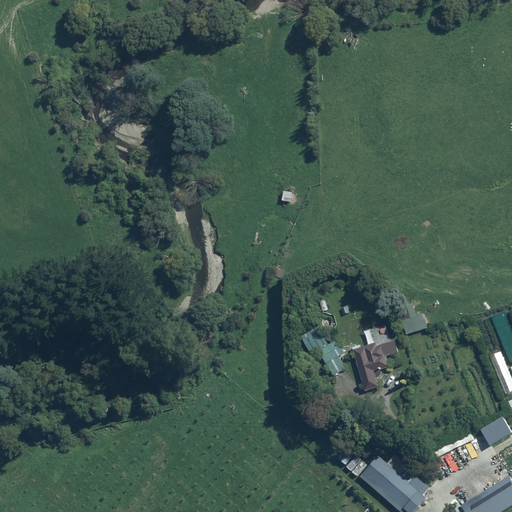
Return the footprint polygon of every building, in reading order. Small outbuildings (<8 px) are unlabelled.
[(296,194),(286,192),(284,202),(295,204),(296,194)] [(415,303),(400,308),(409,336),(430,329),(426,315),(420,317),(415,303)] [(387,326),(365,331),(369,346),(363,348),(362,345),(353,347),(354,353),(353,354),(354,359),(359,358),(366,390),(381,386),(377,370),(392,366),(389,357),(400,355),(397,342),(391,343),(387,326)] [(328,346),(319,329),(304,337),(314,355),(321,351),(328,365),(340,358),(335,349),(341,346),(338,340),(328,346)] [(396,468),(393,465),(377,484),(406,509),(428,484),(402,461),(396,468)] [(511,481),(466,509),(467,511),(505,511),(511,508),(511,481)]
